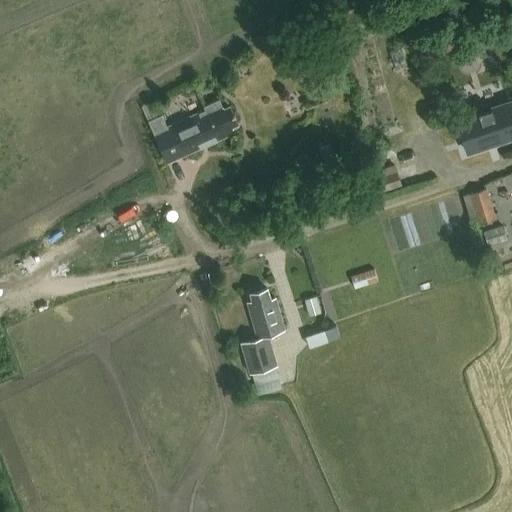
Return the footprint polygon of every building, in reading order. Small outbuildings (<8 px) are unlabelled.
[(398,6),(385,9),(387,18),(400,15),(398,6)] [(224,110),(220,100),(205,106),(207,110),(171,126),(165,113),(151,119),(170,163),(234,134),(231,126),(238,123),(231,107),(224,110)] [(511,102),(456,119),(466,151),(511,137),(511,102)] [(328,145),(320,148),(324,162),(333,159),(328,145)] [(396,171),(375,178),(380,193),(401,185),(396,171)] [(485,189),(471,194),(480,224),(494,220),(485,189)] [(503,225),(484,232),(488,244),(507,238),(503,225)] [(374,269),(351,276),(355,288),(378,281),(374,269)] [(257,337),(241,341),(250,373),(252,372),(275,366),(276,365),(268,335),(285,330),(286,330),(276,297),(275,297),(272,298),(269,288),(268,286),(250,292),(249,292),(252,300),(247,301),(246,301),(257,337)] [(315,332),(318,343),(337,337),(334,326),(315,332)] [(275,366),(252,372),(256,388),(258,394),(281,387),(275,366)]
